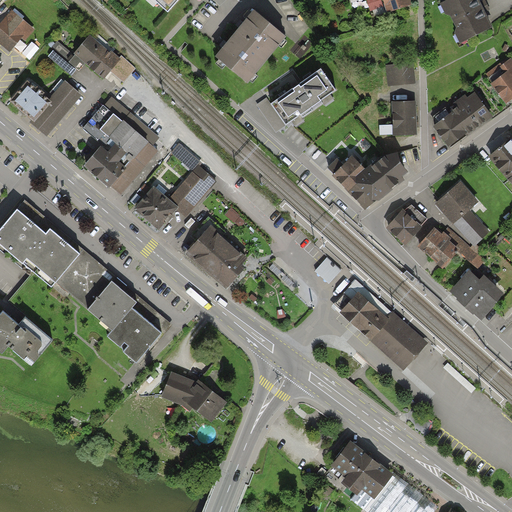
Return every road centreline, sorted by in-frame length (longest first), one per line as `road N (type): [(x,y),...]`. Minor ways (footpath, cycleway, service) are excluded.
road 1 (secondary): [(290,362),(0,121)]
road 2 (residential): [(511,357),(375,227),(378,215),(511,120)]
road 3 (secondary): [(491,511),(290,362)]
road 4 (tertiary): [(220,511),(290,362)]
